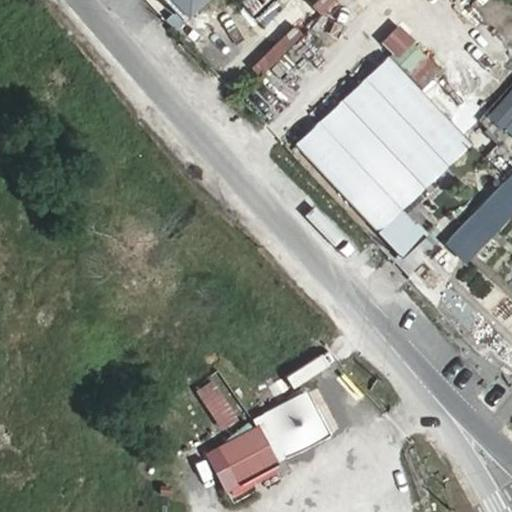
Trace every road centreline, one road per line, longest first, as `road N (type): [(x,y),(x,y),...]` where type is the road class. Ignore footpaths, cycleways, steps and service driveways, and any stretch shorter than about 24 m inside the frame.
road 1 (residential): [(470,436),(92,0)]
road 2 (unknown): [(429,388),(262,511)]
